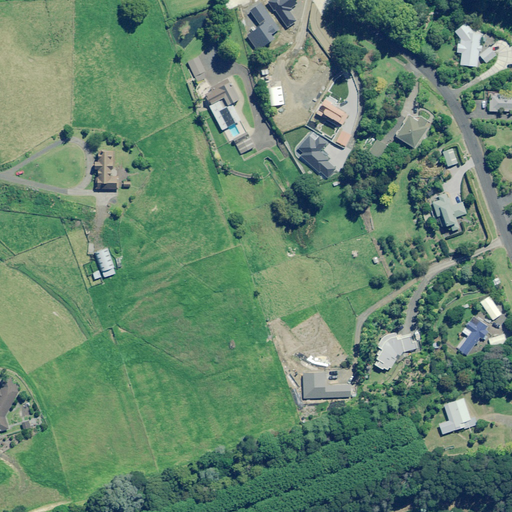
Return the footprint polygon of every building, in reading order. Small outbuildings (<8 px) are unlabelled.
[(474,34),(465,23),(454,32),(460,39),(459,43),(456,44),(455,52),(461,53),(459,65),(476,67),(478,51),(481,52),(481,46),(479,46),(480,35),(474,34)] [(490,34),(489,34),(488,34),(487,35),(486,36),(486,37),(485,37),(485,38),(485,39),(485,40),(486,41),(486,42),(487,43),(487,44),(488,44),(489,44),(490,45),(491,45),(492,45),(493,44),(494,44),(494,43),(495,43),(496,42),(496,41),(496,40),(496,39),(496,38),(496,37),(495,36),(495,35),(494,35),(493,34),(492,34),(491,34),(490,34)] [(495,55),(489,47),(479,55),(485,63),(495,55)] [(199,56),(186,62),(193,78),(206,71),(199,56)] [(229,81),(204,93),(222,130),(240,121),(232,104),(238,101),(229,81)] [(284,105),(281,87),(268,89),(270,107),(284,105)] [(511,96),(489,96),(489,111),(498,112),(498,109),(511,109),(511,96)] [(344,113),(323,100),(314,114),(322,119),(324,116),(336,124),(344,113)] [(417,121),(407,116),(394,138),(415,150),(427,128),(425,126),(428,121),(419,117),(417,121)] [(351,136),(341,131),(334,146),(343,151),(351,136)] [(254,148),(250,139),(236,146),(240,155),(254,148)] [(388,148),(375,140),(368,153),(381,160),(388,148)] [(457,163),(451,149),(442,152),(448,167),(457,163)] [(112,153),(97,152),(97,160),(93,160),(93,176),(95,176),(94,189),(117,189),(117,177),(111,177),(112,153)] [(456,218),(466,214),(462,202),(452,206),(449,197),(447,198),(445,193),(433,197),(434,202),(431,203),(436,217),(439,216),(443,228),(449,226),(452,232),(460,229),(456,218)] [(107,250),(96,253),(103,278),(115,275),(107,250)] [(101,281),(98,272),(92,274),(95,283),(101,281)] [(500,283),(497,278),(491,281),(494,287),(500,283)] [(501,314),(488,296),(480,302),(492,320),(501,314)] [(487,327),(473,316),(461,332),(466,336),(463,340),(457,348),(466,356),(480,338),(482,340),(488,332),(485,330),(487,327)] [(375,361),(372,365),(382,371),(383,369),(388,372),(389,369),(390,369),(396,360),(395,359),(397,355),(399,356),(401,353),(417,349),(415,342),(412,343),(410,335),(397,338),(395,332),(383,336),(376,343),(380,347),(372,359),(375,361)] [(506,344),(503,334),(488,339),(491,349),(506,344)] [(0,390),(0,430),(8,429),(5,416),(19,387),(5,380),(0,390)] [(350,397),(350,387),(334,387),(333,397),(350,397)] [(470,418),(463,398),(443,404),(448,420),(438,424),(441,434),(466,426),(466,428),(476,424),(474,417),(470,418)] [(30,428),(27,421),(20,424),(23,431),(30,428)]
